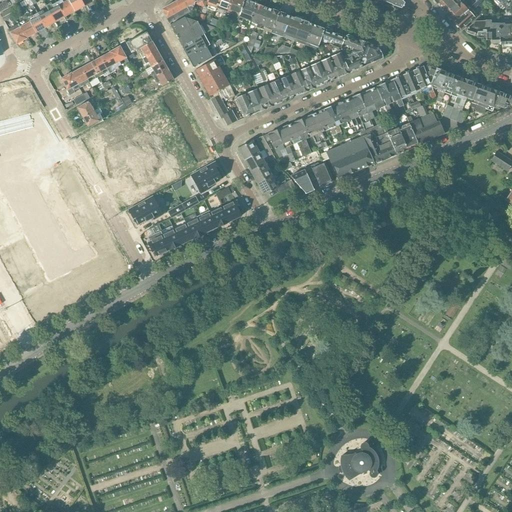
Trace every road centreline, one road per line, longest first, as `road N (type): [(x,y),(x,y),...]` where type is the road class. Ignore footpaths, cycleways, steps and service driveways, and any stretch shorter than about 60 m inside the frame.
road 1 (tertiary): [(266,226),(511,120)]
road 2 (residential): [(148,282),(30,68)]
road 3 (residential): [(220,140),(381,73),(416,44)]
road 4 (tertiary): [(0,375),(148,282)]
road 5 (residential): [(220,140),(145,3)]
road 6 (residential): [(30,68),(145,3)]
road 7 (tertiary): [(148,282),(266,226)]
